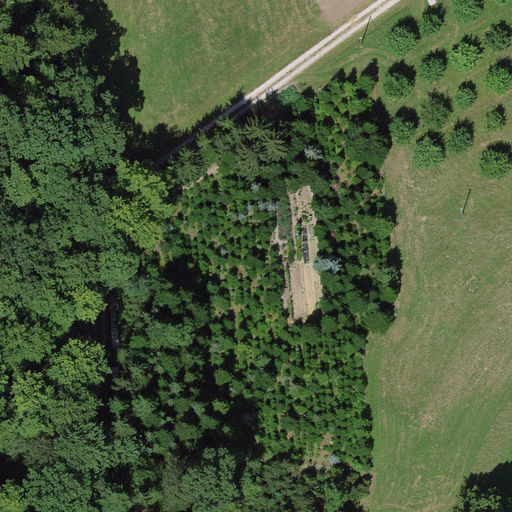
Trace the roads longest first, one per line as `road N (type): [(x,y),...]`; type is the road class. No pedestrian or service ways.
road 1 (track): [(104,511),(103,203),(220,138),(392,0)]
road 2 (track): [(74,0),(103,203)]
